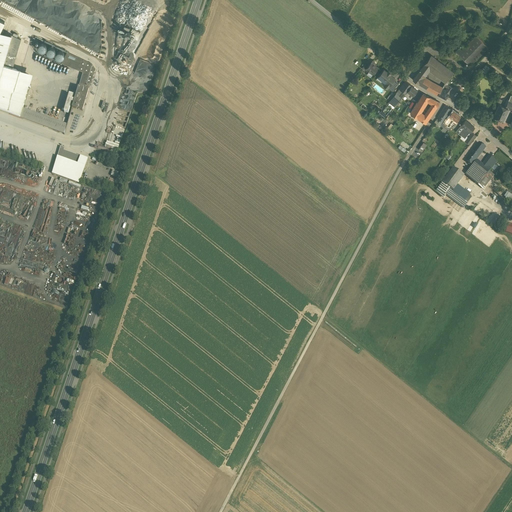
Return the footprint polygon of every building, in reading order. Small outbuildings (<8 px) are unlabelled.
[(0,20),(0,77),(12,36),(11,36),(0,33),(0,31),(4,23),(0,20)] [(129,34),(131,29),(118,25),(115,34),(122,37),(120,42),(125,44),(130,46),(133,35),(129,34)] [(462,50),(458,54),(470,66),(488,47),(476,35),(462,50)] [(12,36),(0,77),(0,99),(12,104),(20,76),(11,74),(21,41),(12,36)] [(46,50),(47,48),(46,47),(45,46),(44,45),(42,44),(41,45),(39,46),(38,47),(38,49),(38,50),(39,52),(41,52),(42,53),(44,52),(45,52),(46,50)] [(55,54),(55,52),(55,51),(54,49),(53,48),(51,48),(49,49),(48,49),(47,51),(47,52),(47,54),(48,55),(49,56),(51,57),(53,56),(54,55),(55,54)] [(64,58),(64,57),(64,55),(63,54),(61,53),(60,52),(58,52),(56,53),(55,55),(55,56),(55,58),(56,59),(58,60),(59,61),(61,60),(63,60),(64,58)] [(92,64),(67,53),(61,64),(82,73),(79,85),(89,88),(95,69),(92,64)] [(446,66),(431,55),(424,64),(430,68),(439,75),(446,66)] [(378,67),(374,64),(375,62),(372,60),(368,65),(366,68),(370,71),(370,70),(374,73),(378,67)] [(430,68),(424,64),(419,71),(425,75),(430,68)] [(486,65),(481,70),(485,73),(489,69),(486,65)] [(454,72),(446,66),(439,75),(447,81),(454,72)] [(391,73),(388,71),(387,72),(384,69),(378,76),(386,82),(384,85),(387,87),(388,87),(394,79),(395,78),(390,74),(391,73)] [(425,75),(419,71),(413,79),(419,84),(424,77),(425,75)] [(424,77),(419,84),(422,86),(427,79),(424,77)] [(398,83),(394,79),(388,87),(392,90),(398,83)] [(427,79),(422,86),(426,88),(431,81),(427,79)] [(411,85),(405,81),(399,89),(403,92),(405,93),(411,85)] [(442,87),(431,81),(426,88),(433,93),(438,95),(441,90),(442,87)] [(411,86),(407,91),(409,92),(413,96),(417,90),(411,86)] [(449,86),(445,91),(444,91),(449,94),(453,89),(449,86)] [(89,90),(78,87),(72,108),(83,111),(89,90)] [(444,91),(441,90),(438,95),(446,99),(449,94),(444,91)] [(430,97),(423,93),(418,102),(425,106),(427,102),(430,97)] [(0,99),(0,110),(65,134),(67,124),(0,99)] [(418,102),(417,102),(412,109),(420,114),(421,113),(425,106),(418,102)] [(499,104),(493,116),(503,121),(508,110),(509,108),(505,107),(499,104)] [(445,105),(437,118),(440,120),(442,121),(450,108),(445,105)] [(426,116),(421,113),(420,114),(412,109),(410,113),(426,124),(429,118),(426,116)] [(453,110),(449,116),(453,119),(457,122),(461,116),(453,110)] [(445,122),(444,123),(449,127),(453,119),(449,116),(445,122)] [(445,122),(443,121),(442,121),(440,120),(439,121),(440,122),(439,124),(449,130),(450,128),(449,127),(444,123),(445,122)] [(474,127),(465,120),(456,131),(461,136),(465,138),(470,131),(474,127)] [(477,136),(470,131),(465,138),(461,136),(460,138),(470,145),(477,136)] [(422,142),(418,149),(422,152),(426,144),(422,142)] [(479,143),(465,161),(471,165),(485,147),(479,143)] [(80,156),(64,151),(61,158),(78,164),(80,156)] [(489,156),(484,162),(492,168),(497,162),(489,156)] [(476,162),(472,167),(484,178),(489,172),(481,166),(476,162)] [(492,168),(484,162),(481,166),(489,172),(492,168)] [(484,178),(472,167),(466,175),(478,185),(484,178)] [(464,209),(473,197),(457,185),(464,176),(453,168),(442,183),(450,189),(446,195),(464,209)] [(494,175),(489,172),(484,178),(478,185),(483,189),(494,175)] [(503,198),(511,202),(511,199),(511,195),(506,192),(503,198)]
